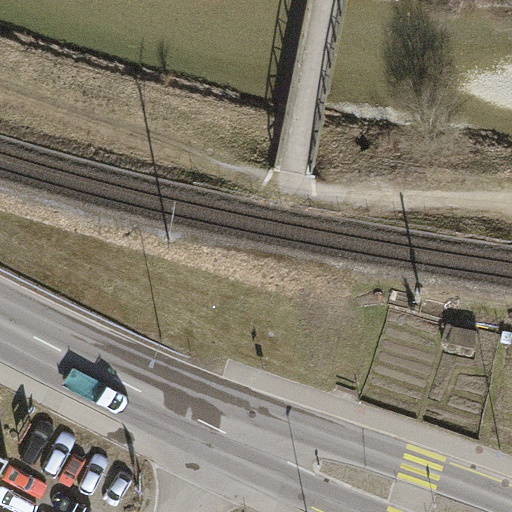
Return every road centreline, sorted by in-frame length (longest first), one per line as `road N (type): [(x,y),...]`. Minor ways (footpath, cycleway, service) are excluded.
road 1 (primary): [(447,511),(297,462),(0,313)]
road 2 (track): [(295,184),(511,202)]
road 3 (residential): [(329,0),(295,184)]
